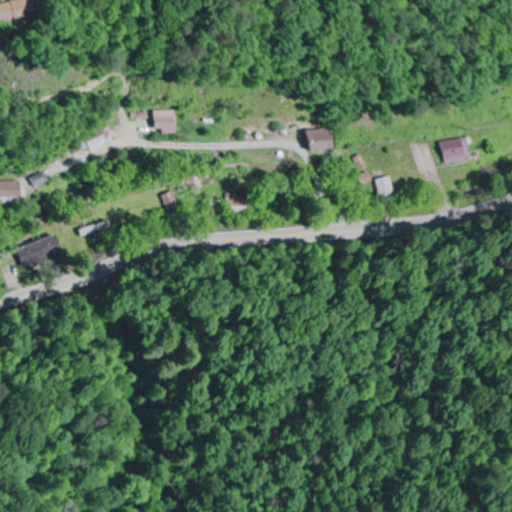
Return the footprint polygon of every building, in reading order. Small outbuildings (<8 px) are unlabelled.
[(4,20),(45,18),(44,0),(3,2),(4,20)] [(156,135),(177,135),(177,111),(156,111),(156,135)] [(82,156),(118,140),(112,126),(76,142),(82,156)] [(309,131),(310,151),(334,151),(334,130),(309,131)] [(471,163),(468,139),(443,142),(445,165),(471,163)] [(31,180),(36,189),(50,181),(45,172),(31,180)] [(390,198),(390,179),(375,179),(375,198),(390,198)] [(22,182),(0,181),(0,204),(22,205),(22,182)] [(252,194),(226,194),(226,215),(252,215),(252,194)] [(21,267),(64,254),(58,235),(15,249),(21,267)]
